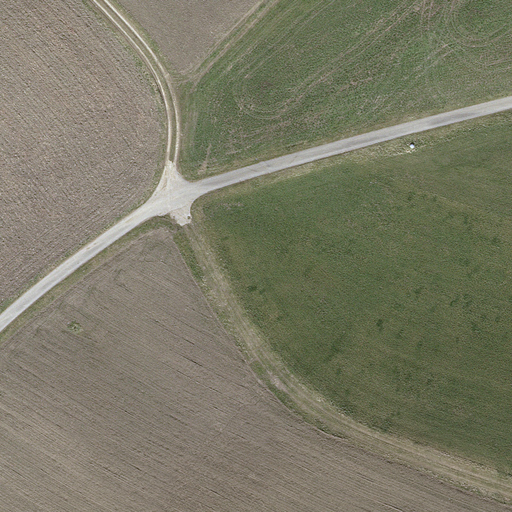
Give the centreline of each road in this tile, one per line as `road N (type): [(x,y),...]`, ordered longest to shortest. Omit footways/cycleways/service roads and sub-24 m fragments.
road 1 (track): [(511,488),(428,460),(282,387),(169,206),(173,93),(93,0)]
road 2 (track): [(0,326),(102,246),(169,206),(216,186),(511,106)]
road 3 (track): [(173,93),(268,0)]
